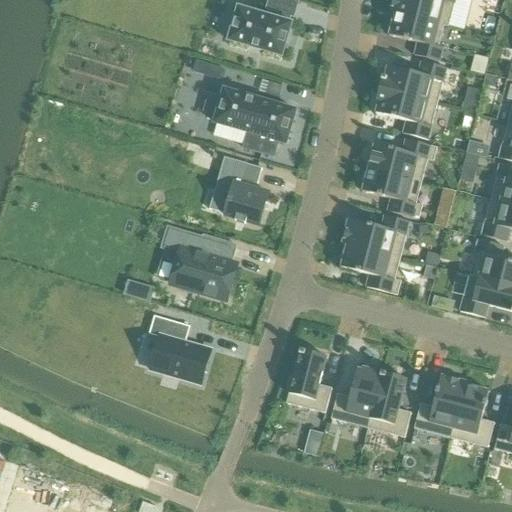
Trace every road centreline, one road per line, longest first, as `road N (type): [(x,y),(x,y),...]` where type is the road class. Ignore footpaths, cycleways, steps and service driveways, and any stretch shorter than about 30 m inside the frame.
road 1 (residential): [(353,0),(287,291)]
road 2 (residential): [(287,291),(209,509)]
road 3 (residential): [(287,291),(511,346)]
